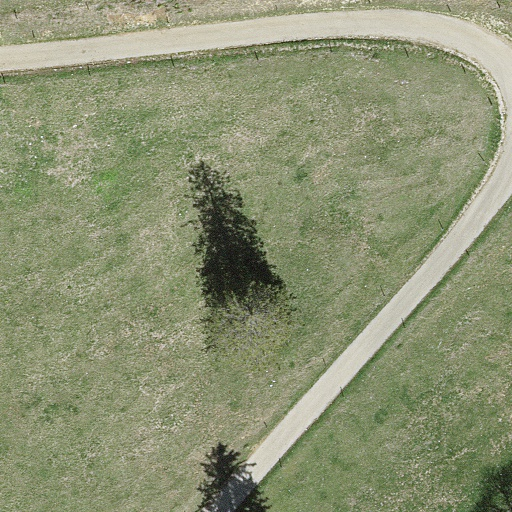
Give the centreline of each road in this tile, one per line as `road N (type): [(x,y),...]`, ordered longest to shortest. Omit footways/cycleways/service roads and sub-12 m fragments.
road 1 (track): [(0,55),(395,22),(465,38),(511,71)]
road 2 (track): [(511,163),(434,269),(218,511)]
